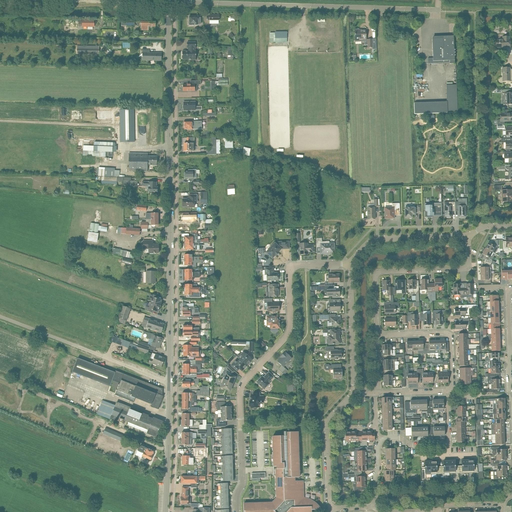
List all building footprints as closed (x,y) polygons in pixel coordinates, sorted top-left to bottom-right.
[(198,25),(198,24),(200,24),(200,18),(198,18),(198,16),(189,17),(189,21),(188,21),(188,24),(189,25),(198,25)] [(156,27),(156,21),(141,21),(140,30),(148,30),(148,27),(156,27)] [(366,30),(360,30),(359,30),(359,29),(355,29),(355,30),(355,40),(366,40),(366,30)] [(449,36),(448,38),(442,38),(442,39),(438,39),(438,38),(437,38),(437,39),(432,39),(432,38),(433,50),(433,58),(428,58),(428,64),(444,63),(444,61),(449,60),(449,64),(454,64),(453,37),(453,36),(452,35),(451,35),(450,35),(449,36)] [(495,40),(495,43),(495,48),(503,48),(503,46),(510,46),(510,39),(509,40),(509,37),(502,37),(502,40),(495,40)] [(368,48),(372,47),(372,49),(376,49),(376,39),(367,40),(368,48)] [(196,42),(192,42),(187,42),(187,48),(189,48),(189,51),(182,51),(182,60),(191,59),(191,60),(196,60),(196,51),(195,51),(195,48),(196,48),(196,42)] [(161,53),(149,53),(149,50),(144,50),(142,50),(142,60),(156,61),(161,61),(161,53)] [(502,68),(502,78),(503,78),(503,81),(511,81),(511,80),(511,69),(511,70),(510,70),(510,68),(502,68)] [(187,85),(183,85),(183,91),(197,91),(197,85),(201,84),(201,81),(190,81),(190,84),(187,84),(187,85)] [(458,112),(456,85),(446,85),(447,102),(414,104),(414,103),(414,114),(458,112)] [(201,107),(195,107),(195,102),(183,102),(183,106),(183,109),(184,111),(195,110),(202,110),(201,107)] [(129,110),(120,110),(120,142),(129,142),(134,142),(134,110),(129,110)] [(497,125),(504,125),(504,122),(511,121),(511,113),(500,114),(500,120),(496,120),(497,125)] [(193,121),(184,121),(184,129),(202,129),(202,121),(194,121),(194,122),(193,122),(193,121)] [(184,151),(190,151),(191,151),(195,151),(195,137),(187,138),(187,143),(184,143),(184,151)] [(506,149),(511,149),(511,148),(511,140),(510,141),(510,138),(502,138),(502,141),(505,141),(506,149)] [(112,156),(112,146),(101,145),(102,140),(94,140),(93,155),(112,156)] [(128,171),(142,172),(147,172),(148,165),(157,165),(157,156),(148,156),(148,153),(143,153),(129,153),(128,171)] [(102,176),(119,176),(119,170),(114,169),(114,168),(108,168),(108,170),(105,170),(106,167),(99,167),(99,175),(102,175),(102,176)] [(192,172),(192,170),(188,170),(188,171),(184,171),(184,178),(196,178),(196,172),(192,172)] [(149,192),(149,193),(152,193),(152,192),(154,192),(154,193),(155,193),(155,192),(157,192),(157,188),(156,188),(157,182),(149,182),(142,182),(142,186),(147,186),(147,188),(148,188),(148,192),(149,192)] [(234,185),(227,185),(227,196),(232,196),(232,195),(235,195),(234,185)] [(511,200),(511,192),(511,193),(511,190),(501,190),(502,202),(511,202),(511,200)] [(197,195),(189,195),(189,199),(183,199),(183,207),(187,207),(187,208),(192,207),(192,203),(197,203),(197,195)] [(448,202),(444,202),(444,206),(445,217),(446,217),(447,218),(450,218),(451,217),(452,217),(452,210),(455,210),(455,202),(448,202)] [(462,202),(455,202),(455,210),(458,209),(459,217),(460,217),(461,217),(464,217),(466,217),(465,206),(465,202),(462,202)] [(384,208),(385,219),(394,219),(394,216),(400,215),(399,203),(392,204),(392,208),(384,208)] [(425,203),(425,211),(425,218),(432,218),(432,216),(434,216),(434,214),(441,214),(442,214),(441,203),(425,203)] [(412,208),(405,208),(405,218),(412,218),(412,215),(415,215),(415,212),(417,212),(417,213),(421,213),(421,206),(417,206),(417,208),(415,209),(415,208),(412,208)] [(146,222),(141,222),(141,229),(148,229),(148,226),(151,226),(151,225),(153,225),(158,225),(158,219),(151,219),(146,219),(146,222)] [(99,223),(91,222),(90,231),(98,232),(98,229),(107,231),(108,227),(98,225),(99,223)] [(316,238),(316,243),(316,248),(317,248),(317,247),(321,247),(321,254),(334,253),(334,244),(329,244),(329,242),(329,241),(321,242),(321,239),(322,239),(322,238),(316,238)] [(511,247),(511,238),(506,238),(506,244),(503,244),(503,251),(508,251),(508,248),(511,247)] [(488,243),(485,249),(492,252),(495,254),(498,248),(497,248),(498,246),(498,240),(494,240),(491,245),(488,243)] [(152,241),(147,241),(143,241),(143,249),(149,249),(149,253),(158,253),(158,245),(152,245),(152,241)] [(289,249),(289,242),(274,242),(271,246),(266,253),(272,259),(275,256),(276,256),(279,253),(279,252),(281,249),(289,249)] [(299,244),(300,254),(301,254),(301,255),(303,255),(304,254),(308,254),(308,252),(314,252),(314,247),(314,245),(308,245),(308,243),(299,244)] [(492,252),(485,249),(482,254),(486,256),(483,262),(491,263),(492,259),(493,257),(491,255),(492,252)] [(491,263),(483,262),(484,268),(480,268),(480,274),(491,274),(491,270),(491,267),(490,267),(491,263)] [(273,272),(273,268),(265,268),(265,275),(267,275),(267,281),(278,280),(278,273),(273,273),(273,272)] [(155,272),(150,272),(146,272),(146,283),(155,283),(155,279),(154,279),(154,272),(155,272)] [(325,285),(319,285),(319,286),(321,286),(325,286),(329,286),(333,286),(333,282),(339,282),(339,274),(329,275),(329,277),(325,277),(326,282),(325,282),(325,285)] [(491,274),(480,274),(481,280),(484,280),(484,284),(491,283),(491,280),(491,274)] [(431,292),(431,285),(428,285),(428,279),(421,280),(421,285),(421,290),(426,290),(426,293),(428,293),(432,293),(431,292)] [(435,285),(431,285),(431,292),(438,291),(438,288),(442,288),(442,279),(434,279),(435,285)] [(406,294),(406,289),(406,284),(402,284),(402,280),(395,280),(395,291),(402,291),(402,294),(406,294)] [(419,296),(419,291),(419,286),(416,286),(415,280),(408,280),(408,290),(413,290),(413,293),(416,293),(416,296),(419,296)] [(387,296),(393,295),(393,287),(389,287),(389,281),(382,281),(383,290),(387,290),(387,296)] [(463,297),(463,290),(460,290),(460,284),(453,285),(454,295),(460,295),(460,298),(464,298),(464,297),(463,297)] [(466,290),(463,290),(463,297),(464,297),(466,297),(467,297),(467,295),(473,295),(473,284),(466,284),(466,290)] [(278,289),(278,285),(269,285),(269,292),(270,292),(270,296),(269,296),(279,296),(278,291),(278,289)] [(319,286),(311,287),(311,289),(319,289),(319,290),(321,290),(323,290),(323,295),(325,296),(327,296),(335,296),(340,296),(339,289),(329,290),(329,286),(325,286),(321,286),(319,286)] [(149,303),(161,306),(162,303),(161,302),(162,300),(155,298),(156,296),(150,294),(149,298),(151,298),(149,303)] [(279,303),(272,303),(272,299),(264,299),(264,303),(268,303),(268,311),(279,311),(279,303)] [(330,304),(330,312),(340,311),(340,304),(336,304),(336,299),(328,300),(329,304),(330,304)] [(393,303),(390,303),(390,306),(385,306),(385,314),(395,313),(395,309),(399,309),(399,302),(393,303)] [(161,306),(149,303),(148,307),(146,307),(145,311),(151,313),(152,310),(158,312),(158,310),(159,310),(161,306)] [(182,307),(182,316),(187,316),(190,316),(190,314),(194,314),(194,307),(187,307),(185,307),(185,303),(182,303),(182,307)] [(476,305),(467,305),(460,305),(460,308),(455,309),(455,315),(465,315),(465,308),(476,308),(476,305)] [(124,324),(130,310),(121,307),(116,321),(124,324)] [(420,312),(420,315),(420,320),(423,319),(423,325),(430,325),(430,314),(423,315),(423,312),(420,312)] [(432,312),(433,314),(433,319),(436,319),(436,325),(443,325),(442,314),(436,314),(436,312),(432,312)] [(407,316),(407,320),(410,320),(411,326),(417,325),(417,315),(410,315),(410,313),(407,313),(407,316)] [(330,314),(319,315),(320,320),(328,320),(328,323),(329,323),(329,326),(334,326),(339,326),(339,322),(340,322),(340,318),(336,319),(335,314),(330,314)] [(279,321),(278,321),(277,316),(267,316),(267,325),(270,325),(270,329),(271,328),(271,331),(273,333),(276,333),(277,331),(277,328),(280,328),(279,321)] [(164,324),(159,323),(144,318),(141,325),(161,332),(164,324)] [(469,319),(466,319),(461,319),(461,322),(455,322),(455,329),(466,329),(466,325),(469,325),(469,319)] [(327,330),(323,330),(323,336),(327,336),(328,336),(329,344),(335,344),(340,344),(340,330),(335,330),(331,330),(327,330)] [(151,346),(154,347),(159,348),(161,342),(162,342),(163,339),(155,336),(151,346)] [(115,337),(114,343),(131,347),(132,341),(115,337)] [(260,340),(257,344),(263,349),(266,345),(260,340)] [(445,340),(440,341),(440,352),(440,350),(445,350),(446,352),(449,352),(448,343),(445,343),(445,340)] [(426,350),(426,343),(423,343),(423,341),(417,341),(418,351),(418,353),(423,353),(423,350),(426,350)] [(435,350),(434,341),(429,341),(429,343),(426,343),(426,350),(426,354),(435,353),(435,350)] [(149,348),(137,344),(136,348),(148,352),(149,348)] [(334,346),(326,347),(326,351),(330,351),(331,359),(335,359),(335,360),(338,360),(338,359),(341,359),(341,351),(338,351),(338,349),(334,349),(334,346)] [(240,359),(247,366),(248,365),(249,365),(250,363),(250,362),(252,360),(243,352),(241,354),(243,356),(240,359)] [(282,356),(277,362),(281,365),(278,369),(282,373),(283,371),(286,369),(283,367),(292,358),(289,356),(289,355),(288,355),(286,352),(286,353),(285,352),(282,355),(282,356)] [(152,353),(150,358),(148,363),(152,364),(161,367),(165,358),(152,353)] [(488,353),(488,358),(485,358),(485,361),(488,361),(496,361),(496,358),(499,358),(499,353),(488,353)] [(109,386),(115,372),(77,358),(72,372),(109,386)] [(247,366),(240,359),(237,362),(235,361),(231,366),(237,371),(239,369),(242,371),(244,369),(245,369),(247,367),(247,366)] [(182,364),(182,369),(196,369),(200,369),(200,363),(201,363),(201,360),(195,360),(195,365),(190,365),(190,364),(182,364)] [(339,364),(331,365),(331,366),(330,366),(328,365),(326,365),(324,366),(324,369),(326,370),(328,370),(330,369),(331,369),(332,370),(333,370),(333,378),(333,379),(342,378),(342,369),(339,369),(339,364)] [(221,379),(232,384),(233,382),(234,382),(235,377),(231,375),(234,371),(228,366),(226,368),(228,371),(227,374),(226,374),(225,377),(224,377),(222,380),(221,379)] [(500,368),(490,369),(490,373),(487,374),(487,377),(489,377),(496,377),(496,374),(500,373),(500,368)] [(115,372),(109,386),(107,392),(133,403),(135,398),(151,405),(150,406),(158,409),(163,396),(162,396),(162,389),(163,389),(115,371),(115,372)] [(264,378),(263,378),(262,376),(256,382),(264,389),(263,388),(266,385),(267,386),(270,383),(268,382),(274,377),(268,372),(265,376),(265,377),(264,378)] [(496,377),(489,377),(489,385),(491,384),(500,384),(500,379),(496,379),(496,377)] [(190,381),(190,380),(186,380),(186,381),(182,381),(182,387),(190,387),(190,385),(199,385),(199,379),(194,379),(194,381),(190,381)] [(232,384),(221,379),(221,380),(221,383),(222,384),(221,387),(230,391),(232,387),(232,386),(232,384)] [(500,384),(491,384),(491,389),(487,389),(487,392),(497,392),(497,389),(500,389),(500,384)] [(182,393),(182,401),(191,401),(194,401),(194,393),(187,393),(182,393)] [(257,408),(258,408),(259,407),(259,403),(263,403),(263,396),(259,396),(259,393),(253,393),(253,397),(250,397),(250,401),(249,401),(250,407),(250,408),(253,408),(253,409),(254,409),(255,410),(256,409),(257,408)] [(110,419),(115,406),(102,400),(97,414),(110,419)] [(410,402),(407,402),(408,409),(411,409),(411,411),(412,412),(416,412),(416,409),(416,400),(410,401),(410,402)] [(430,411),(430,401),(427,401),(427,400),(421,400),(422,412),(427,412),(427,414),(430,414),(430,411)] [(432,401),(430,401),(430,411),(433,411),(433,410),(438,410),(438,400),(432,400),(432,401)] [(182,401),(182,409),(188,409),(188,411),(194,411),(199,411),(199,408),(199,407),(191,407),(191,401),(182,401)] [(221,414),(231,413),(231,406),(224,407),(224,402),(217,402),(217,404),(215,404),(216,407),(217,407),(217,409),(218,410),(221,410),(221,414)] [(116,403),(115,406),(110,419),(115,421),(115,420),(122,423),(123,420),(149,430),(148,433),(157,437),(163,422),(153,418),(153,420),(148,417),(149,415),(146,414),(146,415),(142,413),(141,414),(130,410),(130,409),(116,403)] [(231,413),(221,414),(221,418),(218,418),(217,419),(217,421),(216,421),(216,424),(218,424),(218,427),(225,427),(225,421),(232,420),(231,413)] [(431,435),(430,427),(428,427),(428,426),(422,426),(422,436),(428,436),(428,435),(431,435)] [(433,427),(430,427),(431,435),(433,435),(433,436),(439,436),(439,426),(433,426),(433,427)] [(105,428),(103,433),(116,438),(118,434),(105,428)] [(417,437),(417,428),(405,428),(406,436),(411,436),(411,437),(417,437)] [(198,430),(198,434),(201,434),(201,439),(206,439),(206,436),(206,430),(199,430),(198,430)] [(361,433),(359,433),(359,441),(367,440),(366,431),(361,432),(361,433)] [(366,431),(367,440),(370,440),(370,442),(372,442),(372,440),(375,440),(374,433),(372,433),(371,431),(366,431)] [(294,477),(294,478),(299,477),(298,432),(287,432),(287,436),(286,436),(286,432),(284,432),(284,436),(272,436),(273,467),(277,467),(277,469),(280,469),(280,472),(286,472),(287,475),(289,475),(289,478),(294,477)] [(359,441),(359,433),(356,433),(356,432),(351,432),(351,441),(359,441)] [(143,453),(141,458),(145,460),(146,458),(151,460),(153,456),(152,456),(154,452),(151,451),(151,450),(149,449),(140,445),(138,450),(143,453)] [(496,455),(507,455),(506,449),(499,450),(499,447),(492,447),(492,450),(492,455),(496,455)] [(507,455),(496,455),(496,458),(494,458),(495,460),(492,460),(492,463),(500,463),(499,460),(507,460),(507,455)] [(193,459),(190,459),(190,456),(182,456),(182,465),(193,465),(193,459)] [(462,467),(459,467),(459,473),(468,473),(468,460),(462,460),(462,467)] [(474,460),(468,460),(468,473),(477,473),(477,467),(474,467),(474,460)] [(437,461),(431,462),(431,474),(440,474),(440,468),(437,468),(437,461)] [(443,468),(440,468),(440,474),(444,474),(444,473),(449,473),(449,474),(450,474),(449,461),(443,461),(443,468)] [(455,461),(449,461),(450,474),(459,473),(459,467),(455,467),(455,461)] [(425,468),(422,469),(422,479),(426,479),(426,475),(431,474),(431,462),(425,462),(425,468)] [(500,463),(492,463),(493,466),(496,466),(497,471),(507,471),(507,470),(508,470),(508,467),(507,467),(507,466),(500,466),(500,463)] [(280,469),(277,469),(276,469),(276,479),(277,479),(277,483),(276,483),(276,490),(277,490),(277,496),(276,496),(276,498),(272,503),(269,503),(269,504),(264,504),(264,503),(257,503),(257,504),(253,504),(253,503),(246,504),(243,504),(244,511),(245,511),(244,511),(311,511),(312,509),(320,509),(318,506),(315,503),(311,501),(307,499),(303,498),(300,498),(300,491),(303,491),(303,481),(294,481),(294,478),(294,477),(289,478),(289,475),(287,475),(286,472),(280,472),(280,469)] [(507,471),(497,471),(497,476),(493,476),(493,479),(500,479),(500,476),(507,476),(507,471)] [(361,474),(354,474),(348,474),(348,477),(356,477),(356,482),(365,482),(365,477),(362,477),(361,474)] [(205,476),(181,476),(181,483),(191,483),(191,487),(191,488),(197,488),(197,485),(198,485),(198,483),(199,484),(199,480),(205,480),(205,476)] [(393,476),(384,476),(384,478),(383,478),(383,481),(384,481),(386,481),(386,484),(393,484),(396,484),(396,476),(393,476)] [(365,482),(356,482),(356,484),(353,484),(353,490),(362,490),(362,487),(366,487),(365,482)] [(191,487),(182,487),(182,498),(181,498),(181,504),(191,504),(191,500),(189,500),(189,498),(188,498),(188,488),(191,488),(191,487)]
